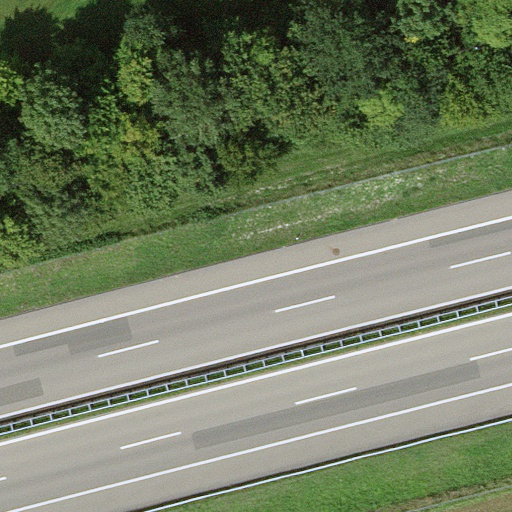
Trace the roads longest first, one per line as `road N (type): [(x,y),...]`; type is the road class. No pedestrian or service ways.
road 1 (motorway): [(511,253),(0,384)]
road 2 (motorway): [(0,481),(511,351)]
